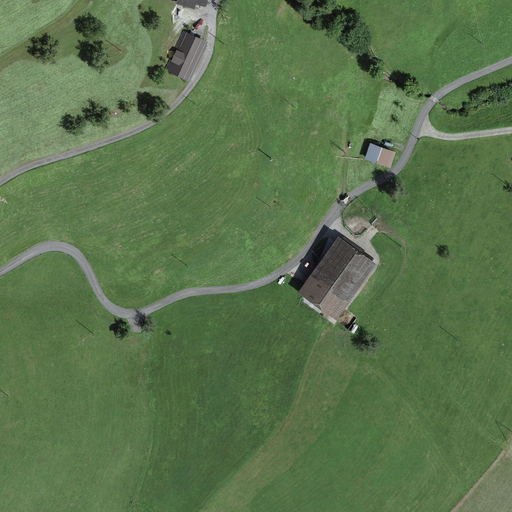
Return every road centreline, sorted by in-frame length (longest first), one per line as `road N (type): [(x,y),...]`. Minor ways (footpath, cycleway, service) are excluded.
road 1 (track): [(0,272),(37,251),(65,248),(80,258),(101,298),(125,312),(267,279),(306,250),(345,200),(398,166),(431,101),(511,59)]
road 2 (track): [(217,0),(205,59),(163,114),(0,182)]
